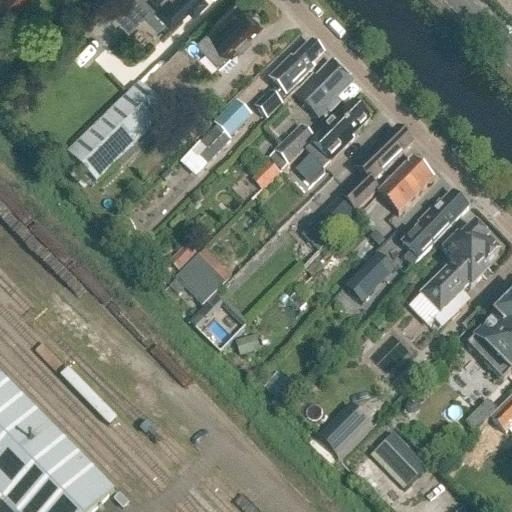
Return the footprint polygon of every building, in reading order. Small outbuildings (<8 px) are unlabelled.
[(4,0),(13,9),(21,0),(4,0)] [(113,0),(107,6),(129,29),(144,14),(158,28),(185,1),(193,9),(201,0),(113,0)] [(233,49),(261,21),(258,19),(259,14),(256,11),(250,11),(239,0),(237,0),(197,40),(223,66),(228,67),(237,57),(237,52),(233,49)] [(297,89),(315,72),(312,69),(323,58),(312,46),(294,63),(293,61),(270,83),(278,91),(272,97),(271,96),(256,110),(268,122),(299,91),(297,89)] [(337,101),(352,86),(332,65),(317,80),(315,78),(296,97),(321,122),(340,104),(337,101)] [(97,187),(169,116),(140,86),(68,157),(97,187)] [(229,141),(251,118),(236,103),(214,126),(217,128),(192,154),(207,169),(232,144),(229,141)] [(352,141),(370,123),(362,115),(361,109),(356,108),(354,106),(313,148),(316,151),(309,157),(324,172),(354,142),(352,141)] [(301,129),(274,155),(275,156),(269,161),(282,174),(288,169),(289,170),(316,143),(301,129)] [(375,183),(411,147),(397,133),(382,148),(377,143),(354,166),(365,178),(344,198),(344,199),(356,211),(380,188),(375,183)] [(433,184),(434,183),(415,163),(379,198),(399,218),(428,189),(430,190),(434,186),(433,184)] [(421,228),(402,247),(410,255),(404,261),(413,269),(429,252),(427,250),(435,242),(436,243),(468,211),(453,196),(442,207),(440,205),(419,225),(421,228)] [(358,213),(356,211),(344,199),(322,221),(303,240),(317,254),(336,235),(358,213)] [(123,240),(135,235),(129,222),(117,227),(123,240)] [(481,274),(501,254),(476,229),(462,243),(459,240),(444,255),(454,265),(422,297),(441,317),(470,288),(472,289),(484,277),(481,274)] [(367,264),(387,244),(376,233),(356,253),(367,264)] [(146,246),(138,238),(122,253),(131,261),(146,246)] [(187,248),(169,265),(179,275),(196,258),(187,248)] [(203,309),(226,287),(199,259),(176,282),(203,309)] [(160,291),(172,279),(161,269),(154,278),(156,280),(152,284),(160,291)] [(361,310),(375,297),(357,279),(344,293),(361,310)] [(511,306),(469,349),(503,384),(511,375),(511,306)] [(240,360),(260,354),(255,339),(235,345),(240,360)] [(354,353),(343,353),(343,368),(354,368),(354,353)] [(276,375),(263,389),(282,407),(295,394),(276,375)] [(0,511),(97,511),(114,496),(99,480),(19,399),(2,381),(0,379),(0,511)] [(474,439),(500,412),(489,401),(463,427),(474,439)] [(511,401),(500,412),(491,422),(507,439),(511,434),(511,401)] [(337,460),(370,427),(350,407),(317,440),(337,460)] [(366,463),(400,498),(427,471),(394,436),(366,463)]
